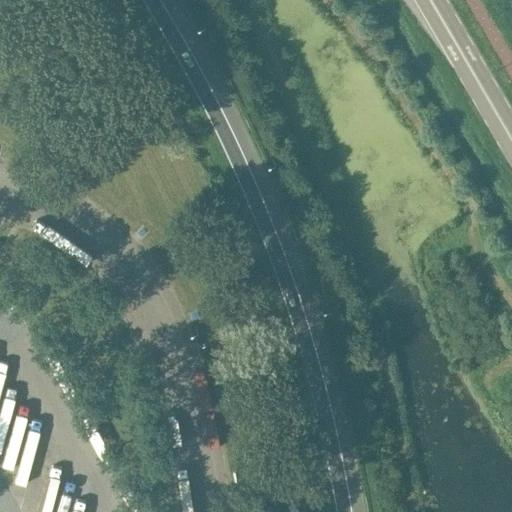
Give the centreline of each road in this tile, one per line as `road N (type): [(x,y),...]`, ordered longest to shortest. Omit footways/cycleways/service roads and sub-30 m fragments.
road 1 (motorway): [(345,511),(312,345),(277,247),(148,0)]
road 2 (tertiary): [(511,140),(430,0)]
